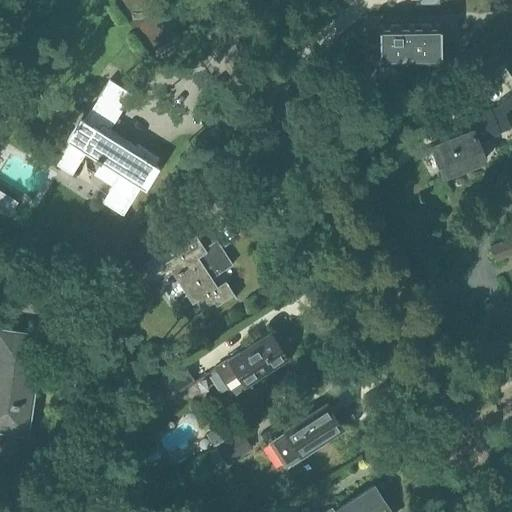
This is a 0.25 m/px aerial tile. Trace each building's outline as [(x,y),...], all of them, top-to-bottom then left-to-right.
[(441,23),(380,24),(380,62),(441,61),(441,23)] [(468,119),(472,130),(432,145),(444,175),(486,159),(480,142),(501,133),(500,132),(511,128),(505,112),(511,106),(511,63),(507,68),(511,73),(511,95),(498,107),(468,119)] [(72,139),(57,164),(72,173),(87,150),(121,172),(106,194),(102,201),(123,214),(127,208),(158,158),(138,145),(138,146),(110,128),(129,98),(132,93),(110,79),(107,84),(79,128),(80,129),(74,139),(72,139)] [(173,273),(192,303),(196,300),(201,308),(214,300),(216,304),(234,293),(225,280),(217,285),(212,277),(233,264),(222,247),(209,255),(196,234),(174,248),(177,253),(170,257),(165,249),(144,262),(157,284),(173,273)] [(511,238),(491,246),(496,259),(511,252),(511,238)] [(0,427),(24,431),(37,338),(0,332),(0,427)] [(270,332),(227,360),(215,367),(229,390),(242,382),(243,384),(286,357),(270,332)] [(154,380),(163,393),(169,390),(173,396),(196,381),(182,361),(154,380)] [(284,430),(285,431),(268,442),(283,465),(341,428),(325,404),(284,430)] [(208,452),(216,465),(225,459),(229,465),(253,449),(241,430),(208,452)] [(391,511),(374,485),(332,511),(391,511)]
